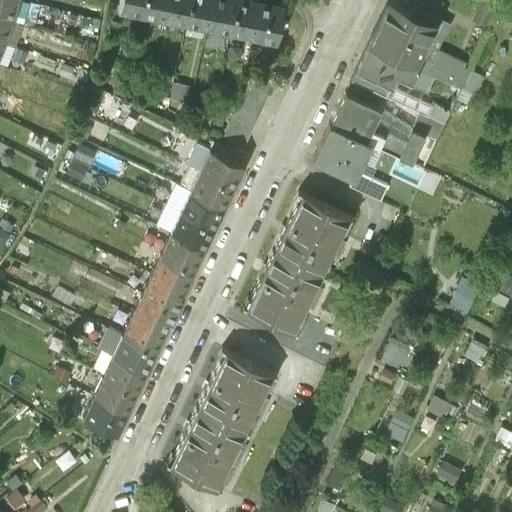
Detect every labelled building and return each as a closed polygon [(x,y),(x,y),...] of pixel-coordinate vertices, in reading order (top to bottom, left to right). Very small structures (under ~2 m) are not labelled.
[(0,0),(0,47),(10,20),(16,0),(0,0)] [(142,0),(119,0),(118,8),(140,12),(142,0)] [(165,0),(142,0),(140,12),(163,16),(165,0)] [(189,0),(165,0),(163,16),(185,21),(189,0)] [(212,0),(189,0),(185,21),(207,25),(212,0)] [(235,0),(212,0),(207,25),(230,30),(235,0)] [(259,0),(235,0),(230,30),(252,34),(259,0)] [(282,1),(276,0),(259,0),(252,34),(275,38),(282,1)] [(412,12),(394,4),(393,7),(386,9),(384,8),(367,42),(413,64),(419,51),(435,14),(415,5),(412,12)] [(367,42),(349,79),(385,96),(395,74),(410,81),(417,66),(367,42)] [(429,56),(419,51),(413,64),(417,66),(433,73),(438,62),(428,58),(429,56)] [(433,73),(417,66),(410,81),(426,89),(433,73)] [(253,70),(222,135),(242,145),(273,80),(253,70)] [(379,105),(344,89),(328,121),(364,137),(369,127),(379,105)] [(364,137),(328,121),(312,154),(348,171),(364,138),(364,137)] [(406,138),(385,128),(383,134),(369,127),(364,137),(364,138),(411,160),(424,132),(411,125),(406,138)] [(199,166),(233,182),(243,161),(209,145),(199,166)] [(189,187),(224,203),(233,182),(199,166),(189,187)] [(383,196),(407,205),(413,190),(389,181),(383,196)] [(179,208),(214,224),(224,203),(189,187),(179,208)] [(348,215),(302,192),(274,248),(320,271),(348,215)] [(169,229),(204,245),(214,224),(179,208),(169,229)] [(159,250),(194,266),(204,245),(169,229),(159,250)] [(320,271),(274,248),(245,306),(292,329),(320,271)] [(149,270),(184,287),(194,266),(159,250),(149,270)] [(511,290),(511,272),(498,268),(493,286),(511,290)] [(184,287),(149,270),(140,290),(176,307),(182,294),(181,293),(184,287)] [(453,304),(472,309),(481,276),(463,271),(453,304)] [(131,309),(166,325),(169,319),(170,319),(176,307),(140,290),(131,309)] [(166,325),(131,309),(121,330),(156,346),(166,325)] [(156,346),(121,330),(111,351),(146,367),(156,346)] [(392,333),(385,358),(407,364),(414,339),(392,333)] [(272,372),(225,349),(198,405),(245,428),(272,372)] [(146,367),(111,351),(101,372),(136,388),(146,367)] [(136,388),(101,372),(92,393),(126,409),(136,388)] [(126,409),(92,393),(82,413),(116,430),(126,409)] [(245,428),(198,405),(170,462),(217,485),(245,428)] [(511,427),(503,424),(497,438),(511,444),(511,427)] [(440,473),(459,479),(464,466),(445,459),(440,473)] [(327,496),(319,511),(330,511),(336,500),(327,496)]
